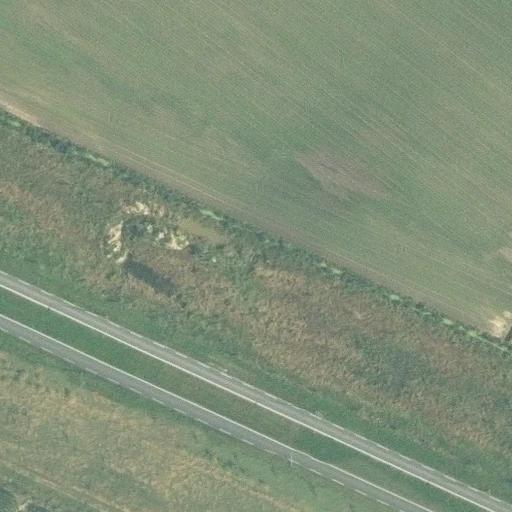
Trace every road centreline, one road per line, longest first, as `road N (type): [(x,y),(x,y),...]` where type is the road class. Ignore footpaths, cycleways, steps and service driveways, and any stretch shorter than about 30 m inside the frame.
road 1 (tertiary): [(505,511),(0,278)]
road 2 (tertiary): [(0,320),(413,511)]
